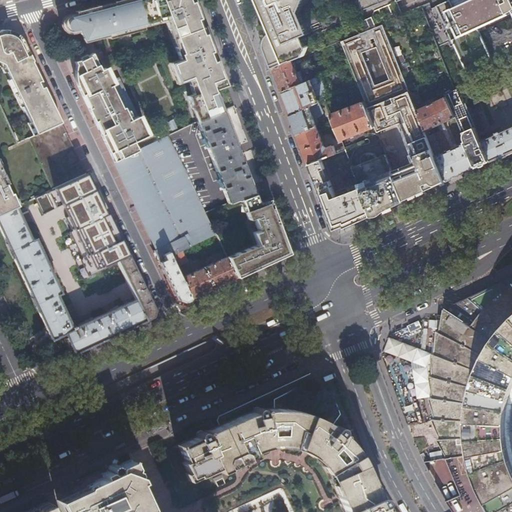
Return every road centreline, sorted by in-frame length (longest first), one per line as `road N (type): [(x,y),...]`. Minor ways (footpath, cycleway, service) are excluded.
road 1 (primary): [(0,464),(335,308)]
road 2 (residential): [(0,493),(334,338)]
road 3 (residential): [(180,333),(24,5)]
road 4 (secondary): [(223,0),(320,269)]
road 5 (primary): [(511,182),(320,269)]
road 6 (tertiary): [(436,511),(353,329)]
road 7 (primary): [(335,308),(511,229)]
road 8 (tertiary): [(334,338),(411,511)]
road 9 (residential): [(353,329),(482,268),(511,235)]
road 10 (primary): [(180,333),(28,403)]
road 11 (primary): [(320,269),(180,333)]
